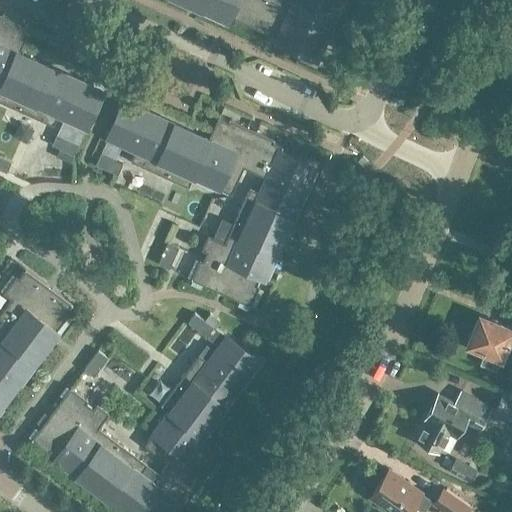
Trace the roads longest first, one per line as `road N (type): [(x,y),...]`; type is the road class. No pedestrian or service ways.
road 1 (unclassified): [(292,511),(340,440),(394,331),(511,41)]
road 2 (residential): [(80,0),(349,123),(371,103),(410,0)]
